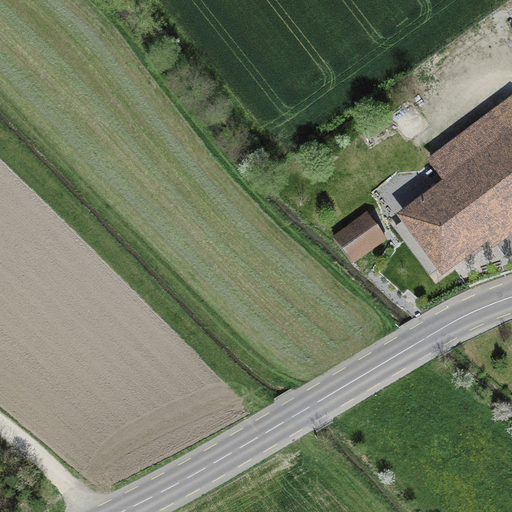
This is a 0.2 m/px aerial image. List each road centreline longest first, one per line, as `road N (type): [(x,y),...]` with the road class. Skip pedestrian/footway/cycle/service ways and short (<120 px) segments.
road 1 (tertiary): [(122,511),(470,313),(511,297)]
road 2 (track): [(90,511),(49,464),(0,426)]
